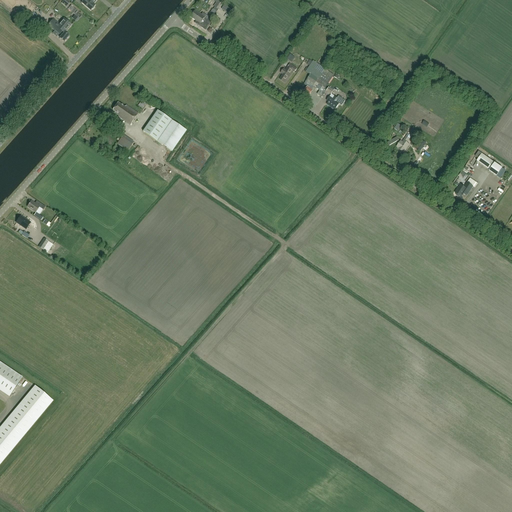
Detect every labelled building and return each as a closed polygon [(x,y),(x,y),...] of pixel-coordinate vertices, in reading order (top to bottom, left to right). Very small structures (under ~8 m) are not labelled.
[(97,0),(83,0),(82,3),(91,11),(92,9),(93,9),(94,7),(95,5),(94,4),(97,0)] [(218,11),(223,4),(218,0),(214,7),(218,11)] [(192,14),(209,26),(213,20),(203,13),(201,15),(195,11),(192,14)] [(206,31),(209,26),(192,14),(190,17),(196,21),(195,23),(206,31)] [(36,29),(39,25),(31,19),(28,23),(36,29)] [(69,36),(65,33),(65,32),(64,33),(59,29),(61,26),(60,25),(60,24),(54,19),(48,25),(59,35),(60,34),(62,35),(60,38),(64,42),(69,36)] [(64,33),(65,32),(65,33),(71,25),(64,19),(60,24),(60,25),(61,26),(59,29),(64,33)] [(325,93),(323,92),(334,75),(313,61),(306,72),(310,75),(306,81),(320,91),(317,94),(322,97),(325,93)] [(283,74),(280,79),(286,83),(293,72),(294,72),(297,69),(290,64),(288,68),(287,71),(284,69),(281,73),(283,74)] [(345,101),(338,96),(337,98),(335,97),(333,99),(329,97),(327,101),(329,102),(327,104),(335,110),(339,104),(342,106),(345,101)] [(130,125),(138,114),(127,106),(125,107),(118,103),(113,110),(115,112),(115,113),(119,116),(118,117),(130,125)] [(158,111),(143,132),(171,151),(186,130),(158,111)] [(128,151),(134,142),(124,135),(117,144),(128,151)] [(404,153),(410,145),(407,143),(410,139),(406,136),(403,142),(401,141),(397,147),(400,149),(399,150),(404,153)] [(495,163),(479,152),(475,156),(479,159),(477,161),(490,170),(489,171),(497,176),(502,168),(495,163)] [(468,182),(476,187),(479,183),(470,178),(468,182)] [(473,187),(467,183),(464,187),(460,185),(455,193),(457,194),(457,195),(457,196),(459,197),(460,197),(460,196),(461,197),(463,194),(467,196),(473,187)] [(36,213),(36,212),(40,215),(43,210),(40,207),(32,201),(28,207),(36,213)] [(16,223),(26,230),(31,223),(21,216),(16,223)] [(50,255),(56,246),(44,238),(38,247),(50,255)] [(22,377),(0,362),(0,390),(9,397),(22,377)] [(0,464),(53,401),(35,386),(0,428),(0,464)]
